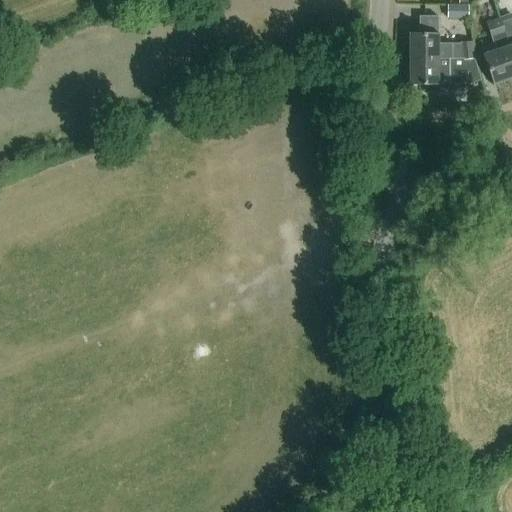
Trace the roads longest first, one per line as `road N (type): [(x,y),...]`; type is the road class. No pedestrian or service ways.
road 1 (unclassified): [(364,511),(385,450),(392,392),(381,247),(409,188)]
road 2 (unclassified): [(409,188),(386,161),(374,126),(381,0)]
